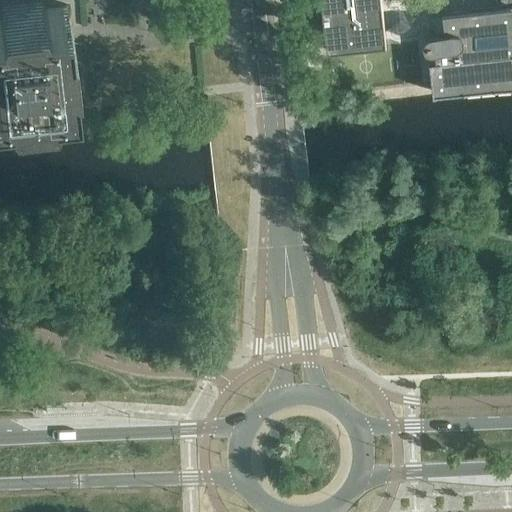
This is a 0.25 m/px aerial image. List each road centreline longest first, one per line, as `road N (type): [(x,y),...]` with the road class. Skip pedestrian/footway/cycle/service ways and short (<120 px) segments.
road 1 (secondary): [(0,489),(207,480),(249,491)]
road 2 (secondary): [(241,427),(0,434)]
road 3 (unclassified): [(284,235),(256,0)]
road 4 (unclassified): [(321,392),(299,261),(284,235)]
road 5 (unclassified): [(284,235),(276,267),(276,393)]
road 6 (secondary): [(355,485),(395,471),(511,468)]
road 7 (secondary): [(511,418),(357,423)]
